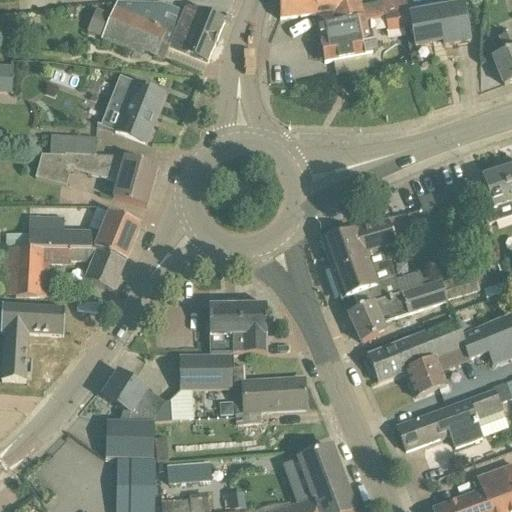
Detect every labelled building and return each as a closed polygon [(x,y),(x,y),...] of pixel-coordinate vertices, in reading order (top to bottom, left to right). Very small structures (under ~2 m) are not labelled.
[(317,18),(322,48),(318,49),(320,62),(324,62),(325,66),(377,56),(376,46),(370,47),(366,22),(385,18),(388,34),(411,30),(408,14),(405,0),(398,0),(361,8),(359,0),(279,0),(280,22),(317,18)] [(225,25),(198,14),(185,12),(184,15),(171,9),(159,6),(117,6),(111,18),(96,12),(87,34),(102,41),(102,42),(142,58),(144,53),(157,59),(162,47),(208,66),(225,25)] [(465,8),(410,18),(416,49),(444,44),(444,49),(471,44),(465,8)] [(16,17),(0,19),(0,36),(19,33),(16,17)] [(511,34),(500,39),(506,54),(493,59),(504,89),(511,85),(511,34)] [(14,69),(0,68),(0,96),(12,97),(14,69)] [(164,97),(135,86),(120,79),(109,108),(100,130),(145,147),(164,97)] [(50,158),(96,159),(97,142),(51,140),(50,158)] [(50,158),(42,158),(36,181),(67,189),(71,173),(117,186),(113,202),(147,211),(159,169),(125,160),(96,159),(50,158)] [(511,170),(511,171),(509,164),(500,167),(511,205),(511,170)] [(511,205),(500,167),(491,170),(493,177),(482,180),(487,196),(475,200),(485,229),(511,219),(511,205)] [(418,202),(422,213),(423,215),(474,197),(468,181),(468,182),(456,186),(455,187),(418,202)] [(141,228),(110,216),(98,244),(92,242),(92,237),(63,236),(64,223),(41,222),(29,223),(29,222),(29,238),(7,237),(6,252),(97,254),(126,265),(141,228)] [(384,251),(392,248),(415,241),(407,218),(357,233),(322,246),(342,303),(355,298),(359,311),(423,290),(419,276),(394,283),(384,251)] [(6,252),(5,252),(4,275),(9,276),(8,288),(16,289),(16,300),(26,300),(52,301),(52,299),(53,281),(48,280),(49,267),(70,268),(70,265),(93,265),(85,283),(113,295),(126,265),(97,254),(6,252)] [(442,284),(423,290),(372,307),(349,317),(362,347),(387,335),(383,326),(449,304),(448,303),(481,294),(474,276),(442,285),(442,284)] [(487,304),(507,297),(503,286),(483,293),(487,304)] [(0,379),(18,380),(19,374),(29,374),(30,375),(31,376),(32,377),(33,378),(34,378),(36,378),(37,378),(38,378),(39,378),(40,377),(41,377),(41,376),(42,375),(42,374),(43,374),(43,373),(43,372),(43,371),(43,370),(43,369),(43,368),(42,367),(42,366),(41,365),(40,364),(39,364),(38,363),(37,363),(36,363),(34,363),(33,364),(32,364),(31,365),(30,366),(29,367),(19,367),(20,336),(59,338),(60,310),(0,307),(0,379)] [(267,308),(235,309),(209,309),(212,359),(268,358),(267,308)] [(511,316),(505,319),(461,336),(467,353),(406,375),(416,401),(446,389),(441,375),(471,363),(471,362),(489,355),(494,367),(511,359),(511,316)] [(467,353),(461,336),(457,326),(425,338),(426,341),(409,348),(408,344),(368,359),(378,386),(406,375),(467,353)] [(230,361),(181,361),(182,393),(230,393),(230,361)] [(304,383),(245,387),(244,370),(234,371),(237,429),(262,428),(261,415),(306,413),(304,383)] [(163,406),(119,376),(103,400),(131,419),(138,409),(155,420),(155,419),(154,425),(172,424),(170,405),(163,406)] [(503,415),(500,407),(511,402),(511,401),(506,386),(493,391),(495,396),(397,430),(406,455),(451,439),(455,452),(481,442),(475,425),(503,415)] [(220,419),(234,419),(233,405),(220,406),(220,419)] [(155,425),(107,425),(106,462),(154,463),(155,425)] [(169,464),(167,441),(155,442),(157,465),(169,464)] [(353,511),(331,451),(300,462),(315,502),(318,511),(353,511)] [(154,511),(156,465),(117,464),(116,511),(154,511)] [(210,484),(209,470),(169,473),(170,487),(210,484)] [(511,511),(511,470),(478,483),(483,497),(438,511),(511,511)] [(228,498),(230,511),(235,511),(246,510),(245,496),(228,498)] [(167,500),(168,511),(194,511),(193,498),(167,500)] [(318,511),(315,502),(288,511),(318,511)]
